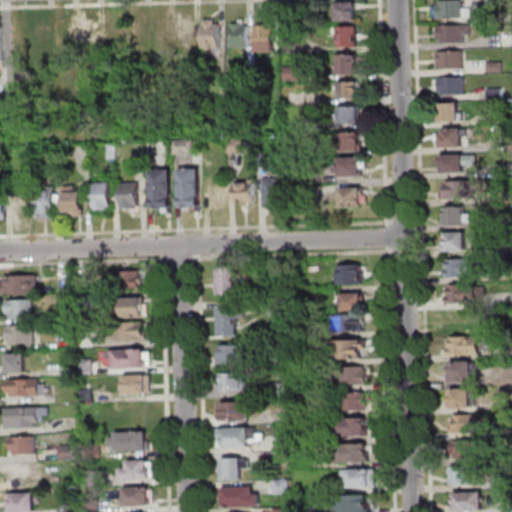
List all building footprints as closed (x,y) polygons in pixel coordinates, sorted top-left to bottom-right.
[(465,0),(465,18),(443,18),(440,18),(439,4),(442,4),(442,0),(465,0)] [(359,20),(339,20),(339,1),(359,1),(359,20)] [(475,3),(489,3),(489,20),(476,20),(475,3)] [(130,20),(130,52),(147,52),(147,20),(130,20)] [(195,20),(179,20),(179,46),(195,46),(195,20)] [(207,56),(207,48),(203,48),(203,25),(206,25),(206,20),(217,20),(217,24),(221,24),(222,47),(218,47),(219,55),(207,56)] [(154,21),(154,48),(172,48),(172,21),(154,21)] [(51,58),(51,23),(32,23),(32,58),(51,58)] [(233,24),(245,24),(246,26),(250,26),(251,47),(233,48),(233,24)] [(258,25),(276,25),(277,51),(259,52),(258,25)] [(468,42),(443,43),(443,40),(441,40),(440,25),(443,25),(467,25),(473,25),(473,34),(467,34),(468,42)] [(340,26),(359,26),(360,47),(340,47),(340,26)] [(57,51),(75,51),(75,27),(57,27),(57,51)] [(102,51),(83,51),(83,27),(101,27),(102,51)] [(500,45),(511,44),(511,32),(500,32),(500,45)] [(288,39),(304,39),(304,53),(288,53),(288,39)] [(466,68),(440,69),(439,51),(466,51),(466,68)] [(340,54),(359,53),(360,74),(341,74),(340,54)] [(489,62),(505,62),(505,72),(490,73),(489,62)] [(286,67),(302,67),(302,81),(286,82),(286,67)] [(468,94),(442,95),(441,77),(467,76),(468,94)] [(341,81),(361,81),(361,98),(341,98),(341,81)] [(490,88),(505,88),(505,98),(490,98),(490,88)] [(462,121),(443,121),(442,103),(461,103),(462,121)] [(342,106),(362,105),(362,123),(342,124),(342,120),(336,120),(336,114),(342,114),(342,106)] [(446,147),(443,147),(443,132),(445,132),(445,128),(465,128),(465,146),(446,147)] [(362,150),(345,151),(344,132),(362,132),(362,150)] [(230,153),(230,139),(245,139),(245,153),(230,153)] [(148,155),(147,141),(167,140),(168,155),(148,155)] [(175,154),(175,141),(203,140),(203,154),(175,154)] [(109,159),(109,144),(118,144),(118,159),(109,159)] [(135,151),(145,151),(145,167),(135,167),(135,151)] [(259,168),(259,154),(273,153),(273,167),(259,168)] [(468,171),(443,172),(443,155),(467,154),(479,154),(479,166),(468,166),(468,171)] [(342,158),(363,158),(364,175),(342,176),(342,173),(337,173),(337,165),(342,165),(342,158)] [(183,207),(182,169),(202,168),(203,207),(183,207)] [(153,169),(174,169),(175,207),(154,208),(153,169)] [(227,175),(208,175),(208,205),(227,205),(227,175)] [(285,205),(275,205),(275,208),(265,208),(265,178),(284,178),(285,205)] [(236,203),(236,183),(252,183),(251,180),(256,180),(257,202),(250,203),(250,206),(243,206),(243,203),(236,203)] [(447,199),(445,199),(444,191),(447,191),(447,181),(476,181),(485,180),(485,190),(476,191),(476,198),(447,199)] [(110,209),(95,210),(95,183),(112,182),(112,207),(110,207),(110,209)] [(123,183),(141,183),(142,206),(138,206),(138,209),(124,209),(123,183)] [(85,192),(85,216),(76,216),(76,211),(67,211),(66,186),(78,186),(78,192),(85,192)] [(39,218),(38,192),(49,192),(49,187),(56,187),(57,195),(64,195),(64,209),(57,210),(57,217),(39,218)] [(343,189),(364,188),(364,205),(343,206),(343,189)] [(30,217),(30,190),(10,190),(10,217),(30,217)] [(0,220),(0,193),(8,193),(9,220),(0,220)] [(468,225),(447,225),(447,207),(467,207),(468,225)] [(469,251),(449,251),(448,232),(469,231),(469,251)] [(451,277),(448,277),(448,269),(451,269),(451,260),(481,259),(481,276),(451,277)] [(271,279),(270,264),(284,264),(284,279),(271,279)] [(340,285),(339,266),(364,265),(364,284),(340,285)] [(219,267),(237,267),(238,293),(220,294),(219,267)] [(120,272),(141,271),(142,288),(121,288),(120,272)] [(7,295),(2,295),(2,282),(6,282),(6,275),(39,275),(40,294),(7,295)] [(89,275),(90,290),(80,290),(79,275),(89,275)] [(480,303),(452,304),(448,304),(448,297),(452,297),(452,285),(480,284),(480,287),(487,287),(487,297),(480,297),(480,303)] [(345,311),(345,293),(365,293),(365,310),(345,311)] [(92,294),(93,310),(77,310),(77,295),(92,294)] [(146,316),(125,316),(125,299),(146,298),(146,316)] [(8,300),(34,300),(35,317),(9,318),(8,300)] [(270,317),(269,300),(284,300),(285,316),(270,317)] [(220,309),(239,308),(240,336),(221,336),(220,309)] [(477,328),(477,310),(447,310),(447,328),(477,328)] [(367,332),(337,333),(336,316),(367,315),(367,332)] [(117,340),(117,323),(150,322),(150,339),(117,340)] [(36,326),(37,344),(10,345),(9,326),(36,326)] [(453,356),(450,356),(450,348),(453,348),(452,337),(482,337),(482,355),(453,356)] [(332,359),(332,341),(365,340),(365,358),(332,359)] [(224,365),(218,365),(218,358),(224,357),(223,346),(247,345),(248,365),(224,365)] [(117,350),(147,349),(147,352),(152,352),(153,367),(147,367),(118,368),(118,359),(112,360),(111,350),(117,350)] [(297,366),(296,351),(311,351),(311,366),(297,366)] [(271,366),(271,353),(285,352),(285,366),(271,366)] [(8,354),(27,353),(28,373),(9,373),(8,354)] [(81,360),(95,360),(96,375),(81,375),(81,360)] [(454,375),(453,362),(474,361),(475,362),(479,362),(479,382),(475,382),(454,383),(450,383),(450,375),(454,375)] [(75,363),(75,376),(62,377),(62,363),(75,363)] [(366,370),(369,370),(370,385),(333,386),(333,371),(333,368),(366,367),(366,370)] [(221,374),(246,373),(247,391),(222,392),(219,392),(219,383),(222,382),(221,374)] [(127,375),(148,375),(149,394),(127,394),(127,375)] [(10,380),(42,379),(43,396),(11,397),(10,380)] [(312,381),(312,393),(296,394),(296,381),(312,381)] [(270,396),(270,384),(284,384),(284,396),(270,396)] [(453,388),(474,388),(474,391),(477,391),(478,405),(474,405),(474,408),(454,409),(451,409),(451,402),(454,402),(453,388)] [(94,389),(95,402),(83,403),(83,390),(94,389)] [(341,410),(341,393),(367,392),(370,392),(371,407),(367,407),(367,410),(341,410)] [(225,422),(222,422),(222,414),(224,414),(224,402),(251,401),(251,421),(225,422)] [(314,415),(297,416),(297,401),(313,401),(314,415)] [(7,409),(37,408),(43,408),(43,423),(38,423),(38,429),(8,429),(7,409)] [(485,432),(457,433),(453,433),(453,425),(457,425),(456,415),(485,414),(485,432)] [(369,436),(339,437),(338,419),(369,419),(369,436)] [(219,429),(252,428),(252,447),(220,448),(219,429)] [(118,438),(118,432),(150,431),(150,450),(119,451),(118,446),(111,447),(111,438),(118,438)] [(15,436),(38,436),(39,455),(16,455),(16,451),(12,451),(12,436),(15,436)] [(277,451),(276,437),(290,436),(290,451),(277,451)] [(481,459),(452,460),(452,441),(480,441),(481,459)] [(339,463),(338,445),(370,444),(371,462),(339,463)] [(61,446),(76,445),(76,460),(62,460),(61,446)] [(496,463),(495,453),(509,452),(510,462),(496,463)] [(245,469),(246,480),(225,481),(225,473),(222,473),(222,466),(225,466),(225,459),(245,458),(245,460),(253,460),(253,469),(245,469)] [(148,479),(123,480),(123,468),(130,468),(130,463),(130,461),(151,460),(151,463),(156,463),(156,479),(148,479)] [(36,478),(36,482),(13,482),(12,468),(24,468),(24,464),(56,463),(56,478),(36,478)] [(474,484),(454,485),(454,467),(474,466),(474,484)] [(378,479),(379,488),(351,488),(351,480),(344,480),(344,470),(378,469),(378,479)] [(87,486),(87,472),(101,472),(101,485),(87,486)] [(64,489),(64,478),(77,478),(78,488),(64,489)] [(508,489),(494,489),(494,480),(508,479),(508,489)] [(277,495),(276,481),(292,480),(292,494),(277,495)] [(153,506),(128,506),(127,488),(152,487),(153,506)] [(257,495),(263,495),(263,507),(257,507),(226,508),(225,487),(257,487),(257,495)] [(455,511),(454,493),(485,492),(486,510),(455,511)] [(9,511),(9,494),(36,494),(36,511),(9,511)] [(339,506),(339,496),(370,495),(370,511),(329,511),(329,506),(339,506)] [(101,500),(101,511),(87,511),(87,500),(101,500)]
